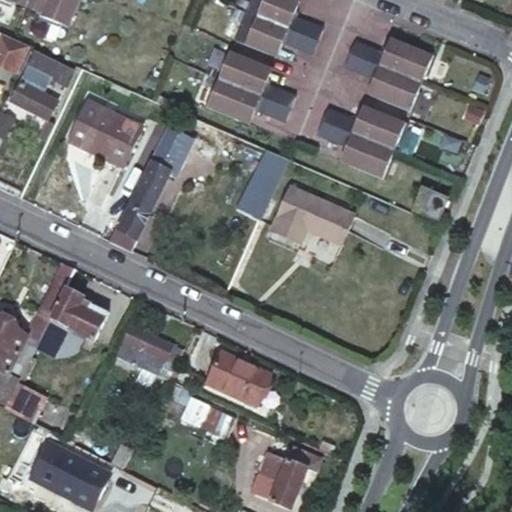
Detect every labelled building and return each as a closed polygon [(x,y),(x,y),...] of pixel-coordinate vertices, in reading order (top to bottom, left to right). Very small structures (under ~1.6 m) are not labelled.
[(13,3),(26,8),(28,0),(0,0),(0,2),(11,7),(13,3)] [(28,0),(26,8),(38,14),(37,17),(56,25),(57,22),(67,25),(76,0),(28,0)] [(287,0),(250,0),(244,15),(314,44),(319,30),(293,19),(295,14),(291,12),(295,3),(287,0)] [(314,44),(244,15),(234,40),(273,57),(277,46),(282,48),(283,44),(309,55),(314,44)] [(3,34),(0,40),(0,64),(18,73),(31,46),(13,39),(9,36),(3,34)] [(346,56),(416,85),(420,76),(423,77),(431,60),(389,42),(385,51),(382,49),(379,55),(351,43),(346,56)] [(220,74),(217,81),(287,110),(292,98),(266,86),(268,81),(263,80),(267,71),(228,55),(224,54),(216,72),(220,74)] [(412,94),(416,85),(346,56),(341,68),(370,79),(368,83),(371,84),(366,95),(408,113),(415,95),(412,94)] [(51,63),(43,79),(66,89),(73,74),(51,63)] [(287,110),(217,81),(213,91),(209,89),(202,106),(246,124),(250,114),(253,115),(255,111),(282,122),(287,110)] [(58,103),(23,85),(13,104),(20,107),(17,114),(24,118),(28,111),(40,117),(49,121),(58,103)] [(87,100),(68,141),(125,168),(144,127),(87,100)] [(319,123),(389,151),(392,143),(396,144),(403,126),(360,109),(357,117),(354,116),(351,122),(324,111),(319,123)] [(40,117),(31,135),(45,141),(53,124),(49,121),(40,117)] [(2,119),(0,122),(0,147),(4,150),(16,125),(2,119)] [(385,160),(389,151),(319,123),(314,136),(341,147),(339,152),(343,153),(339,162),(381,179),(388,162),(385,160)] [(136,186),(109,239),(132,251),(160,197),(136,186)] [(421,187),(411,210),(439,222),(449,200),(421,187)] [(291,189),(271,233),(300,246),(306,232),(340,247),(354,216),(291,189)] [(68,291),(78,271),(63,264),(38,315),(51,322),(52,321),(68,291)] [(86,300),(68,291),(52,321),(51,322),(40,344),(36,350),(55,359),(70,330),(96,343),(105,322),(81,309),(85,301),(86,300)] [(110,313),(85,301),(81,309),(105,322),(110,313)] [(51,322),(38,315),(26,337),(29,338),(40,344),(51,322)] [(0,369),(9,374),(29,338),(26,337),(0,323),(0,369)] [(174,384),(187,355),(133,329),(119,358),(174,384)] [(226,354),(212,383),(261,407),(275,378),(226,354)] [(0,391),(0,406),(5,409),(12,397),(0,391)] [(188,396),(178,420),(215,435),(225,412),(188,396)] [(263,475),(257,490),(275,498),(273,503),(292,511),(308,470),(317,473),(323,459),(296,448),(290,462),(272,454),(263,475)] [(173,511),(180,499),(123,470),(105,461),(93,486),(116,498),(119,491),(159,511),(173,511)] [(78,495),(69,511),(109,511),(110,511),(78,495)]
